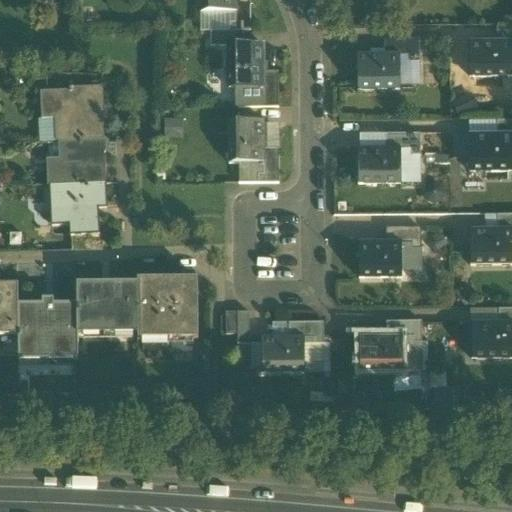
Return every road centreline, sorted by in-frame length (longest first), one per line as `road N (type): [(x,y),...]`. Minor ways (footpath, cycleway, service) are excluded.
road 1 (residential): [(311,203),(312,291),(244,292),(241,217),(254,205)]
road 2 (residential): [(295,0),(313,63),(311,203)]
road 3 (secondary): [(0,501),(149,511)]
